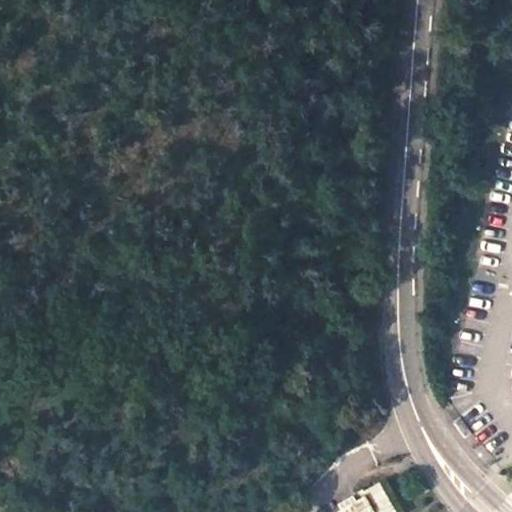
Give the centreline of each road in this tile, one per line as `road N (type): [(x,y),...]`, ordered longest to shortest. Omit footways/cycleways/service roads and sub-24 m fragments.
road 1 (tertiary): [(420,425),(403,373),(396,288),(419,0)]
road 2 (unclassified): [(420,425),(347,467),(308,511)]
